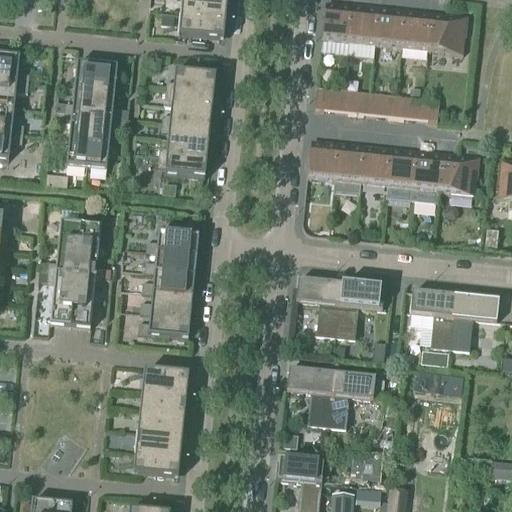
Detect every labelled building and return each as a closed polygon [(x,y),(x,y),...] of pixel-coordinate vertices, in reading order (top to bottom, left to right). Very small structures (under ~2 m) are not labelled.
[(180,21),(224,26),(226,6),(182,1),(180,21)] [(321,46),(348,49),(351,17),(324,14),(324,17),(321,46)] [(348,49),(374,52),(377,19),(351,17),(348,49)] [(374,52),(400,55),(404,22),(377,19),(374,52)] [(162,21),(160,30),(171,31),(172,22),(162,21)] [(224,26),(180,21),(177,42),(218,46),(222,46),(224,26)] [(400,55),(426,58),(430,25),(404,22),(400,55)] [(430,25),(426,58),(462,63),(464,44),(463,44),(465,29),(430,25)] [(0,86),(27,90),(28,80),(17,79),(19,62),(0,59),(0,86)] [(64,109),(63,119),(91,121),(96,69),(77,67),(77,68),(76,68),(71,110),(64,109)] [(96,69),(91,121),(118,124),(120,115),(112,114),(116,72),(116,71),(96,69)] [(165,87),(165,95),(212,100),(214,82),(174,78),(173,88),(165,87)] [(0,86),(0,112),(13,114),(15,98),(26,99),(27,90),(0,86)] [(325,95),(316,94),(313,115),(323,117),(325,95)] [(171,104),(170,112),(211,116),(212,100),(165,95),(164,103),(171,104)] [(349,97),(348,108),(364,110),(365,99),(349,97)] [(389,101),(388,112),(404,114),(405,103),(389,101)] [(427,127),(436,128),(438,106),(429,105),(427,127)] [(364,110),(348,108),(347,119),(363,121),(364,110)] [(0,112),(0,138),(22,141),(23,131),(11,130),(13,114),(0,112)] [(162,120),(161,128),(209,133),(211,116),(170,112),(169,121),(162,120)] [(404,114),(388,112),(387,123),(403,125),(404,114)] [(65,171),(85,173),(91,121),(63,119),(62,128),(69,129),(65,171)] [(91,121),(85,173),(106,175),(110,133),(117,134),(118,124),(91,121)] [(167,137),(167,146),(207,150),(209,133),(161,128),(160,136),(167,137)] [(22,141),(0,138),(0,165),(8,166),(10,149),(21,150),(22,141)] [(158,154),(158,162),(205,167),(207,150),(167,146),(166,154),(158,154)] [(332,199),(337,155),(310,152),(310,155),(309,155),(306,184),(333,187),(332,199)] [(359,202),(360,190),(363,158),(337,155),(332,199),(359,202)] [(360,190),(386,192),(389,160),(363,158),(360,190)] [(385,204),(411,207),(416,163),(389,160),(386,192),(385,204)] [(205,167),(158,162),(157,170),(164,170),(163,180),(203,185),(205,167)] [(416,163),(411,207),(437,210),(438,198),(439,198),(442,166),(416,163)] [(477,169),(442,166),(439,198),(474,201),(476,185),(477,169)] [(496,204),(511,205),(511,173),(500,172),(498,187),(496,204)] [(0,239),(7,240),(8,232),(1,232),(2,222),(0,221),(0,239)] [(48,268),(47,278),(74,281),(80,229),(59,227),(55,269),(48,268)] [(80,229),(74,281),(110,284),(111,275),(95,273),(100,231),(80,229)] [(485,234),(483,254),(495,255),(497,236),(485,234)] [(145,258),(155,259),(155,258),(195,262),(198,241),(157,237),(156,248),(146,247),(145,258)] [(143,278),(153,279),(153,278),(193,282),(195,262),(155,258),(155,259),(154,269),(144,268),(143,278)] [(49,331),(69,333),(74,281),(47,278),(46,288),(53,288),(49,330),(49,331)] [(141,299),(151,300),(151,299),(191,303),(193,282),(153,278),(153,279),(152,289),(142,288),(141,299)] [(74,281),(69,333),(88,335),(88,334),(89,334),(93,293),(109,294),(110,284),(74,281)] [(315,341),(335,343),(341,285),(328,284),(328,287),(318,286),(319,284),(319,283),(317,283),(317,286),(297,284),(296,297),(295,306),(295,307),(319,310),(315,341)] [(341,285),(335,343),(354,345),(357,314),(381,316),(381,315),(383,295),(383,293),(364,291),(364,288),(362,287),(362,289),(363,289),(362,291),(353,290),(353,287),(341,285)] [(409,319),(408,332),(409,332),(432,334),(430,352),(449,354),(455,297),(442,296),(442,299),(432,298),(433,296),(434,296),(434,295),(431,295),(431,298),(411,296),(411,298),(409,318),(409,319)] [(455,297),(449,354),(468,356),(471,326),(495,328),(495,327),(497,307),(498,305),(478,303),(479,300),(476,299),(476,301),(477,301),(476,303),(467,302),(467,298),(455,297)] [(138,319),(148,320),(149,319),(189,323),(191,303),(151,299),(151,300),(150,309),(140,308),(138,319)] [(149,319),(148,320),(148,329),(138,328),(136,339),(187,345),(189,323),(149,319)] [(420,366),(447,368),(448,356),(421,354),(420,366)] [(306,430),(325,432),(331,375),(319,373),(318,377),(309,376),(309,374),(310,374),(310,373),(308,372),(307,376),(288,374),(287,386),(286,397),(309,399),(306,430)] [(331,375),(325,432),(345,434),(348,403),(372,406),(372,405),(373,395),(374,383),(355,381),(355,377),(353,377),(352,378),(353,378),(353,380),(344,379),(344,376),(331,375)] [(143,376),(141,397),(185,402),(187,381),(143,376)] [(413,396),(430,398),(432,381),(415,378),(413,396)] [(141,397),(139,418),(183,422),(185,402),(141,397)] [(139,418),(137,438),(181,442),(183,422),(139,418)] [(133,445),(133,438),(110,435),(109,445),(117,446),(117,444),(133,445)] [(137,438),(135,458),(179,463),(181,442),(137,438)] [(179,463),(135,458),(132,480),(177,484),(179,463)] [(276,486),(300,489),(297,511),(318,511),(323,464),(309,463),(309,467),(300,466),(300,463),(301,463),(301,462),(298,462),(298,465),(279,463),(277,476),(276,485),(276,486)] [(356,491),(386,495),(389,468),(357,465),(355,484),(357,484),(356,491)] [(489,482),(511,484),(511,469),(491,467),(489,482)] [(388,509),(387,511),(403,511),(405,496),(389,495),(388,509)] [(351,511),(352,501),(332,500),(330,511),(351,511)]
